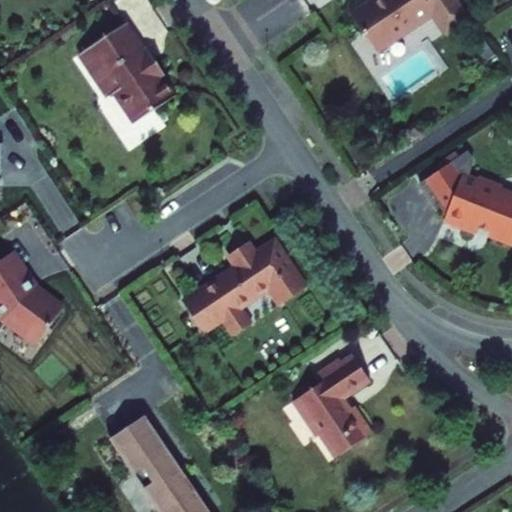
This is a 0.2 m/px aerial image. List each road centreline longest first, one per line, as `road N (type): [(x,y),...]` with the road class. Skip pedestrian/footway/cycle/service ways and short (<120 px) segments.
road 1 (residential): [(291,147),(152,240),(108,255)]
road 2 (residential): [(291,147),(400,309)]
road 3 (residential): [(192,0),(291,147)]
road 4 (residential): [(400,309),(445,365),(511,410)]
road 5 (residential): [(511,351),(461,341),(400,309)]
